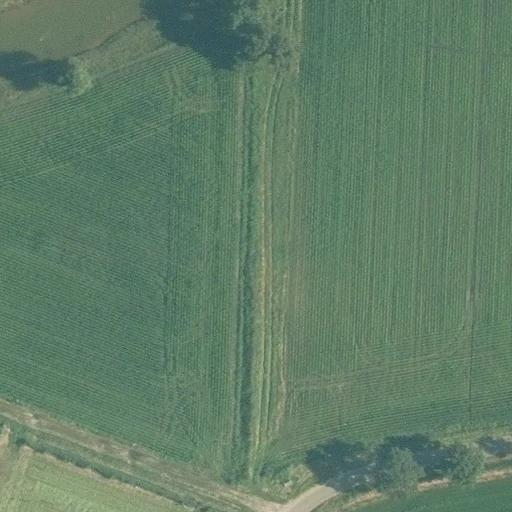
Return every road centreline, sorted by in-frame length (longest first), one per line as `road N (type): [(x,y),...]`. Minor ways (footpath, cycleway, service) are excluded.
road 1 (track): [(266,511),(0,408)]
road 2 (unclassified): [(294,511),(368,470),(511,445)]
